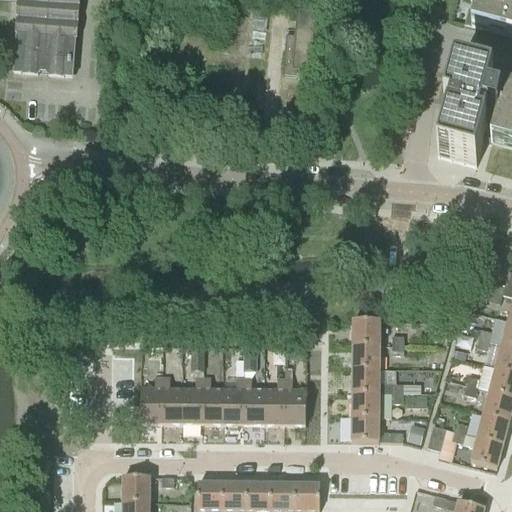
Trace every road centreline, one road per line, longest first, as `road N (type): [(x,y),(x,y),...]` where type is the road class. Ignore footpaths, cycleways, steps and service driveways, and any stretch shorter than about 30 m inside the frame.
road 1 (residential): [(511,500),(341,460),(88,465)]
road 2 (residential): [(413,194),(75,169)]
road 3 (residential): [(413,194),(432,41),(511,61)]
